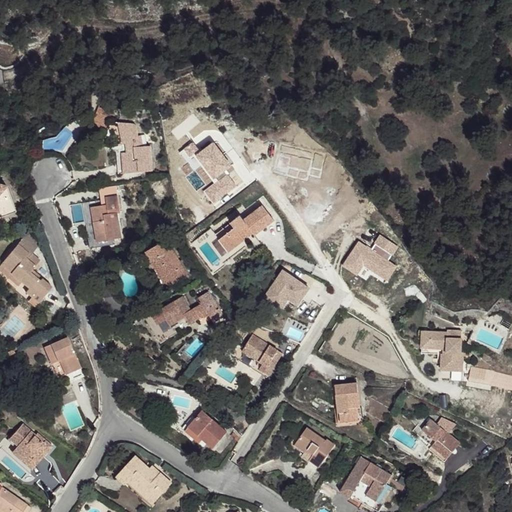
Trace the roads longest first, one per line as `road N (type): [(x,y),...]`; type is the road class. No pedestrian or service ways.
road 1 (unclassified): [(114,422),(111,392),(43,195),(48,177)]
road 2 (unclassified): [(114,422),(205,478),(284,511)]
